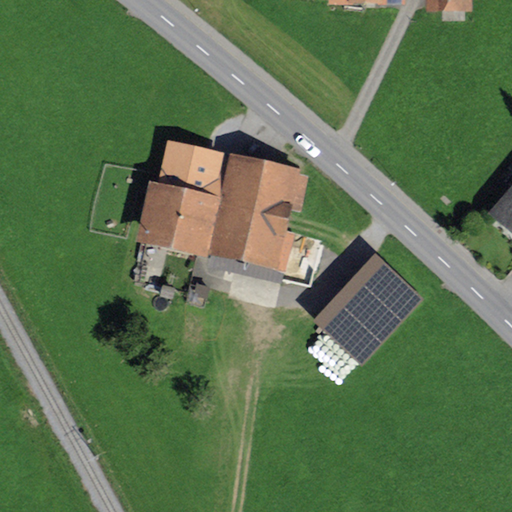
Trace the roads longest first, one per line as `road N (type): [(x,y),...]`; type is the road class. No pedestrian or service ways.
road 1 (secondary): [(139,0),(333,161),(511,326)]
road 2 (track): [(222,285),(286,303),(316,298),(349,274),(390,212)]
